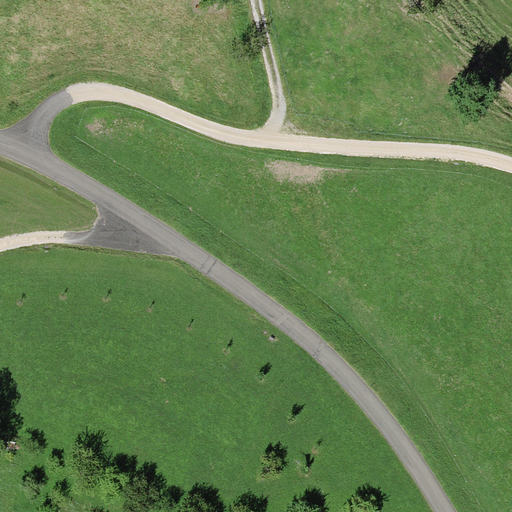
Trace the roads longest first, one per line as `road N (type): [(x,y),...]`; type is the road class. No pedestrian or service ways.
road 1 (track): [(0,145),(69,177),(316,347),(365,395),(441,511)]
road 2 (track): [(511,166),(430,147),(343,150),(225,137),(107,92),(49,103),(23,154)]
road 3 (track): [(273,144),(277,109),(253,0)]
road 4 (track): [(133,220),(94,240),(0,248)]
